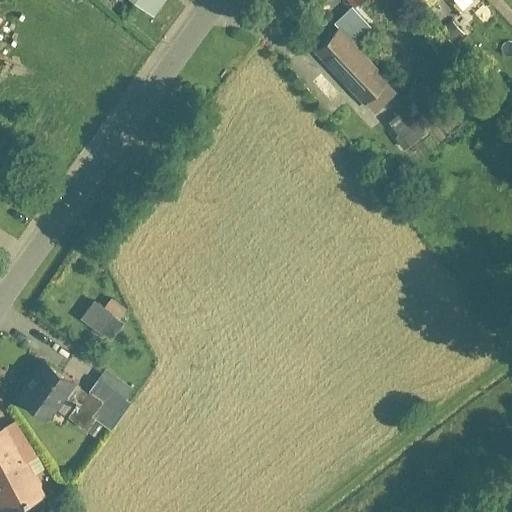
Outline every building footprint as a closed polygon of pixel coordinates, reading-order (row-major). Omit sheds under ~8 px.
[(140,0),(154,9),(159,0),(140,0)] [(341,27),(354,41),(371,24),(352,4),(334,21),(341,27)] [(317,49),(366,102),(390,80),(354,41),(341,27),(317,49)] [(392,119),(409,143),(428,130),(411,105),(392,119)] [(105,306),(120,318),(128,308),(112,296),(105,306)] [(81,317),(111,340),(125,321),(120,318),(105,306),(95,298),(81,317)] [(17,396),(52,420),(79,382),(44,358),(17,396)] [(106,367),(98,378),(125,397),(133,386),(106,367)] [(93,415),(113,428),(132,402),(125,397),(98,378),(89,391),(103,400),(93,415)] [(0,428),(0,507),(2,511),(16,511),(46,497),(9,424),(0,428)]
